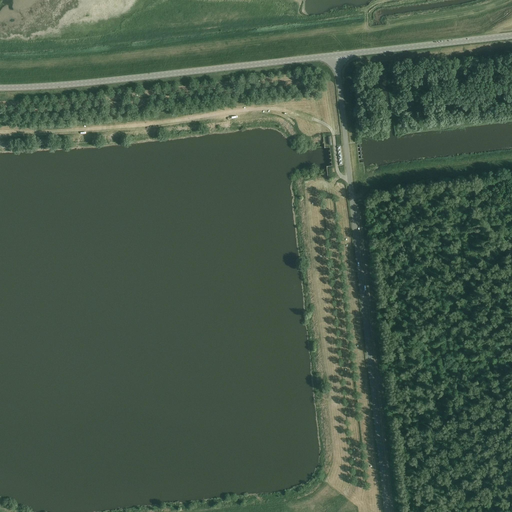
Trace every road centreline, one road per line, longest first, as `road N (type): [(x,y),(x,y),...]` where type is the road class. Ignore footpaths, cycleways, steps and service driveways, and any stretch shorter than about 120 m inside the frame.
road 1 (unclassified): [(385,511),(335,55)]
road 2 (tertiary): [(335,55),(0,87)]
road 3 (tertiary): [(335,55),(511,36)]
